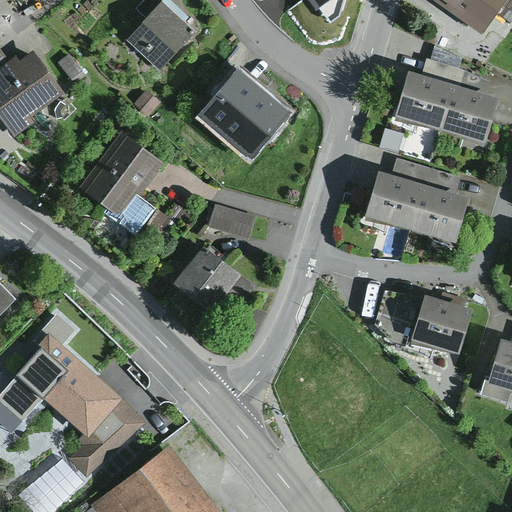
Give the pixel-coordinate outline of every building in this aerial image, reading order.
[(162,0),(146,18),(127,38),(160,69),(196,30),(163,0),(162,0)] [(146,18),(162,0),(143,0),(135,9),(146,18)] [(285,0),(314,18),(325,0),(285,0)] [(359,0),(325,0),(314,18),(337,34),(359,0)] [(511,0),(438,0),(482,31),(497,11),(511,21),(511,19),(511,0)] [(435,45),(430,59),(459,67),(462,57),(435,45)] [(0,47),(0,65),(9,59),(0,47)] [(0,65),(0,116),(14,137),(34,123),(30,116),(64,92),(34,49),(20,60),(16,54),(9,59),(0,65)] [(69,53),(58,62),(75,83),(86,75),(69,53)] [(427,58),(423,72),(453,81),(486,92),(489,81),(459,67),(430,59),(427,58)] [(409,68),(393,120),(438,130),(453,81),(423,72),(409,68)] [(240,72),(205,113),(252,152),(286,111),(240,72)] [(486,92),(453,81),(438,130),(485,147),(498,96),(486,92)] [(159,103),(145,90),(132,103),(146,116),(159,103)] [(385,128),(366,123),(360,142),(380,147),(385,128)] [(163,162),(122,132),(81,186),(120,216),(116,221),(136,236),(156,208),(138,195),(163,162)] [(397,158),(393,173),(425,182),(457,192),(461,177),(397,158)] [(379,169),(364,219),(410,230),(411,227),(425,182),(393,173),(379,169)] [(457,192),(425,182),(411,227),(410,230),(454,246),(470,196),(457,192)] [(214,204),(208,225),(249,236),(255,215),(214,204)] [(184,212),(176,206),(169,216),(165,213),(160,222),(172,230),(184,212)] [(256,286),(204,244),(174,281),(227,323),(256,286)] [(0,316),(18,298),(0,280),(0,316)] [(415,327),(424,297),(385,290),(374,324),(390,340),(406,345),(411,325),(415,327)] [(415,327),(411,343),(455,355),(456,351),(460,352),(473,308),(425,293),(424,297),(415,327)] [(122,397),(49,333),(13,374),(28,388),(25,392),(40,405),(44,401),(82,434),(87,438),(122,397)] [(511,339),(502,337),(489,377),(487,383),(511,390),(511,339)] [(487,383),(489,377),(486,376),(481,394),(507,402),(511,390),(487,383)] [(146,423),(122,397),(87,438),(82,434),(78,440),(83,444),(68,458),(87,477),(146,423)] [(221,511),(169,443),(90,503),(97,511),(221,511)]
